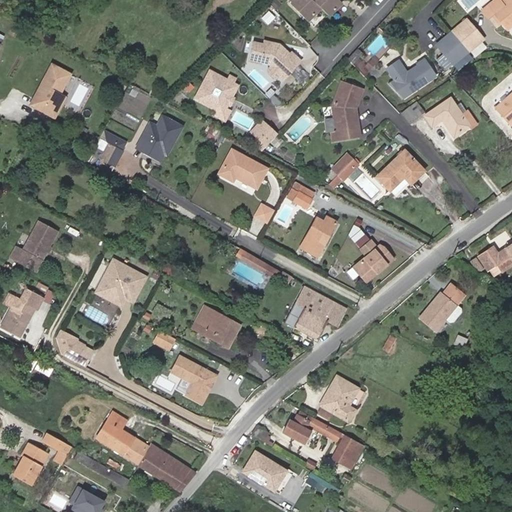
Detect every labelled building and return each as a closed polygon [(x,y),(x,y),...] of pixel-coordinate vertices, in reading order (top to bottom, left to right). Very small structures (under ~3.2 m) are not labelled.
[(291,0),(290,2),(309,21),(322,7),(330,15),(343,2),(341,0),(291,0)] [(511,23),(511,0),(495,0),(483,10),(489,17),(495,12),(507,28),(511,23)] [(452,32),(469,52),(471,50),(482,41),(484,39),(467,18),(452,32)] [(469,52),(452,32),(437,44),(454,65),(469,52)] [(264,43),(254,41),(250,61),(261,63),(262,61),(270,63),(272,65),(269,69),(269,72),(274,77),(278,77),(280,75),(285,79),(302,60),(292,51),(291,53),(286,49),(280,47),(280,44),(265,40),(264,43)] [(488,48),(482,41),(471,50),(477,57),(488,48)] [(358,47),(348,58),(353,63),(359,56),(363,51),(358,47)] [(368,66),(359,56),(353,63),(362,72),(368,66)] [(399,62),(387,70),(394,80),(389,83),(404,98),(436,75),(424,58),(417,62),(418,64),(406,72),(399,62)] [(33,96),(29,103),(54,116),(62,102),(53,98),(57,91),(67,71),(48,61),(38,81),(40,82),(33,96)] [(238,86),(211,71),(197,98),(220,110),(226,109),(238,86)] [(337,130),(332,131),(334,140),(361,136),(356,107),(363,88),(342,80),(333,104),(335,118),(337,130)] [(30,95),(33,96),(40,82),(38,81),(30,95)] [(57,91),(53,98),(62,102),(65,95),(57,91)] [(511,124),(511,123),(511,93),(496,107),(511,124)] [(450,98),(426,115),(433,125),(442,118),(454,136),(469,125),(472,128),(479,123),(469,109),(461,114),(450,98)] [(410,105),(402,112),(411,123),(419,116),(410,105)] [(226,109),(220,110),(218,115),(226,120),(231,111),(226,109)] [(236,109),(231,117),(248,128),(253,120),(236,109)] [(181,126),(163,116),(154,132),(148,128),(141,140),(166,153),(181,126)] [(109,118),(105,126),(113,131),(118,123),(109,118)] [(263,120),(253,131),(258,136),(268,125),(263,120)] [(268,125),(258,136),(268,144),(278,134),(268,125)] [(105,126),(86,162),(91,164),(104,140),(108,141),(113,131),(105,126)] [(101,159),(114,166),(123,149),(110,143),(101,159)] [(243,155),(234,150),(233,149),(221,172),(234,179),(236,175),(257,186),(267,168),(243,155)] [(424,170),(405,150),(378,177),(396,195),(410,181),(411,183),(424,170)] [(333,179),(353,157),(348,152),(328,174),(333,179)] [(333,179),(329,183),(334,188),(343,178),(344,180),(359,163),(353,157),(333,179)] [(114,166),(101,159),(97,167),(102,170),(109,174),(114,166)] [(296,183),(294,187),(299,190),(312,197),(314,193),(296,183)] [(306,207),(312,197),(299,190),(294,201),(306,207)] [(268,223),(276,210),(262,203),(255,216),(268,223)] [(336,221),(327,216),(324,221),(316,217),(301,247),(319,256),(336,221)] [(38,222),(18,261),(36,271),(57,232),(38,222)] [(367,252),(353,263),(372,286),(400,263),(384,243),(380,241),(377,244),(371,237),(362,245),(367,252)] [(511,241),(497,251),(492,244),(478,254),(488,269),(495,264),(501,271),(511,264),(511,263),(511,262),(511,241)] [(475,256),(470,259),(478,271),(483,268),(475,256)] [(113,258),(95,291),(114,301),(121,289),(124,288),(136,294),(146,276),(113,258)] [(265,271),(272,275),(277,278),(281,271),(268,264),(265,271)] [(441,291),(419,317),(434,330),(445,317),(449,321),(452,321),(460,312),(460,308),(455,304),(464,294),(451,283),(443,293),(441,291)] [(338,326),(346,308),(303,287),(285,324),(317,340),(327,321),(338,326)] [(121,289),(114,301),(121,305),(125,297),(132,301),(136,294),(124,288),(121,289)] [(45,298),(30,290),(24,301),(26,302),(22,309),(13,304),(12,307),(1,327),(20,337),(36,307),(39,309),(45,298)] [(22,309),(26,302),(24,301),(17,297),(10,293),(4,303),(12,307),(13,304),(22,309)] [(171,311),(158,305),(155,310),(168,317),(171,311)] [(240,325),(205,306),(193,327),(228,347),(240,325)] [(75,337),(59,328),(55,336),(61,353),(75,361),(83,345),(75,341),(74,338),(75,337)] [(160,330),(155,339),(168,346),(173,338),(160,330)] [(396,338),(391,335),(383,348),(388,351),(396,338)] [(466,340),(460,337),(458,343),(463,346),(466,340)] [(178,355),(169,371),(190,383),(183,395),(199,404),(205,393),(204,387),(207,381),(210,383),(215,376),(178,355)] [(468,362),(462,359),(458,366),(464,369),(468,362)] [(35,360),(30,370),(39,375),(41,371),(49,375),(52,369),(35,360)] [(336,376),(324,398),(328,401),(341,378),(336,376)] [(328,401),(324,398),(320,405),(322,406),(318,413),(328,419),(332,412),(347,421),(364,392),(341,378),(328,401)] [(294,422),(289,420),(283,432),(304,443),(311,429),(336,442),(341,433),(300,411),(294,422)] [(148,447),(149,446),(121,429),(127,420),(113,412),(108,419),(96,438),(138,464),(147,450),(148,447)] [(276,438),(257,426),(252,434),(271,445),(276,438)] [(61,462),(70,445),(45,431),(41,439),(59,449),(54,458),(61,462)] [(344,465),(357,442),(345,435),(332,458),(344,465)] [(357,442),(344,465),(350,468),(362,445),(357,442)] [(48,453),(29,443),(22,455),(24,456),(14,474),(31,484),(48,453)] [(162,450),(151,443),(149,446),(148,447),(160,455),(163,451),(162,451),(162,450)] [(168,483),(182,463),(180,462),(163,451),(160,455),(148,447),(147,450),(138,464),(167,482),(168,483)] [(86,454),(79,450),(75,458),(126,486),(129,480),(85,456),(86,454)] [(275,489),(286,469),(255,451),(244,470),(275,489)] [(316,464),(308,460),(306,464),(313,469),(316,464)] [(196,473),(182,463),(168,483),(181,491),(196,473)] [(286,469),(275,489),(282,493),(293,473),(286,469)] [(317,482),(309,476),(306,481),(314,487),(317,482)] [(69,504),(82,511),(102,511),(109,500),(79,484),(69,504)]
